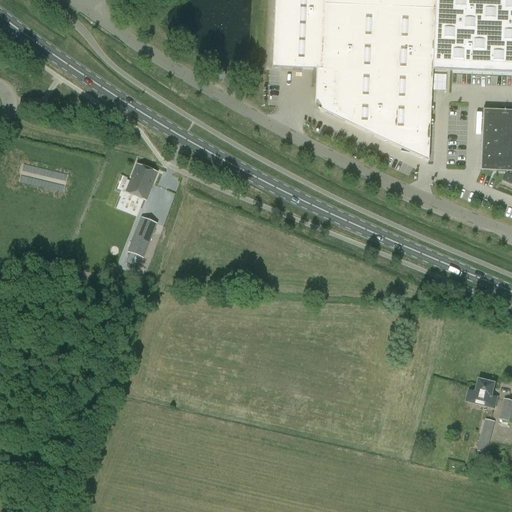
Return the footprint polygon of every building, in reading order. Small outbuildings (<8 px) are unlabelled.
[(428,163),(432,69),(511,72),(511,0),(274,0),(272,69),(316,71),(314,109),(428,163)] [(511,112),(482,111),(480,172),(506,173),(502,183),(511,187),(511,112)] [(136,165),(125,193),(146,202),(157,174),(136,165)] [(112,202),(107,217),(133,226),(138,212),(112,202)] [(131,250),(135,235),(127,233),(123,248),(131,250)] [(479,381),(476,393),(484,395),(481,405),(494,408),(496,398),(491,396),(494,384),(479,381)] [(511,401),(504,399),(499,420),(511,422),(511,401)]
